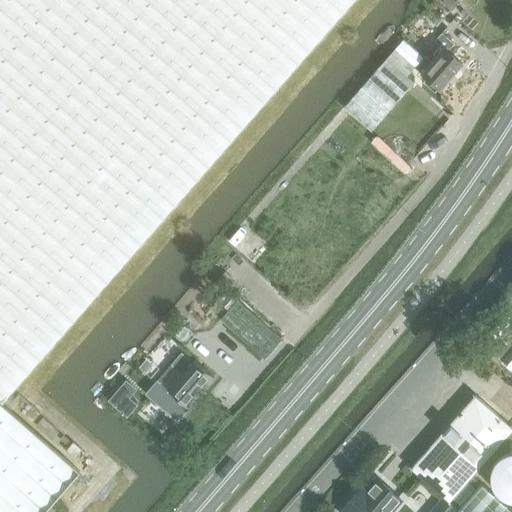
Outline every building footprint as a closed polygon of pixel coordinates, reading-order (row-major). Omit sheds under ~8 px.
[(0,0),(0,402),(0,403),(352,0),(0,0)] [(457,2),(454,0),(442,0),(441,2),(451,10),(457,2)] [(424,56),(423,57),(414,67),(438,89),(461,63),(447,50),(453,44),(441,34),(435,41),(442,48),(430,61),(424,56)] [(402,39),(343,107),(371,131),(409,88),(413,83),(406,76),(412,70),(414,67),(423,57),(402,39)] [(229,293),(221,302),(228,308),(236,300),(229,293)] [(237,300),(220,319),(264,359),(282,340),(237,300)] [(174,350),(162,340),(150,354),(161,363),(166,357),(167,358),(174,350)] [(156,381),(145,393),(177,420),(187,408),(214,377),(194,360),(182,374),(170,364),(156,381)] [(126,417),(137,404),(129,397),(136,388),(126,379),(107,400),(126,417)] [(11,401),(32,419),(40,410),(19,391),(11,401)] [(474,394),(409,467),(444,498),(448,502),(451,498),(466,481),(511,429),(511,426),(475,394),(474,394)] [(0,511),(42,511),(79,471),(0,403),(0,402),(0,511)] [(43,415),(36,423),(52,437),(59,429),(43,415)] [(511,435),(480,467),(511,499),(511,435)] [(73,440),(66,448),(78,459),(85,450),(73,440)] [(389,511),(400,501),(375,479),(357,498),(354,495),(340,511),(389,511)] [(466,481),(451,498),(460,505),(475,488),(466,481)] [(511,511),(511,509),(481,482),(457,510),(455,511),(511,511)] [(444,498),(430,511),(454,511),(457,509),(448,502),(444,498)]
